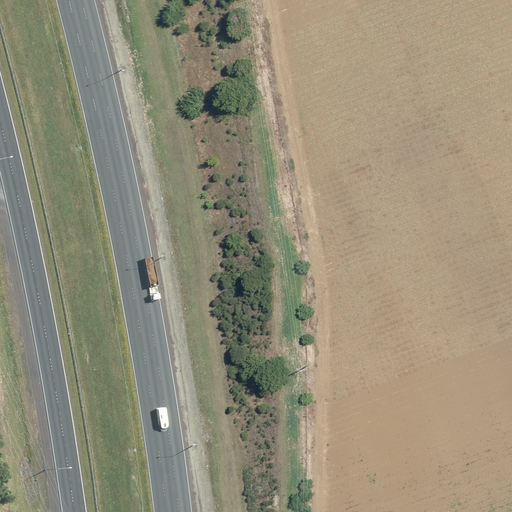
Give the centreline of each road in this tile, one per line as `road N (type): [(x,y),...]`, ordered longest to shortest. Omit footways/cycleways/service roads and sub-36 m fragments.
road 1 (motorway): [(68,0),(100,119),(166,511)]
road 2 (motorway): [(73,511),(0,139)]
